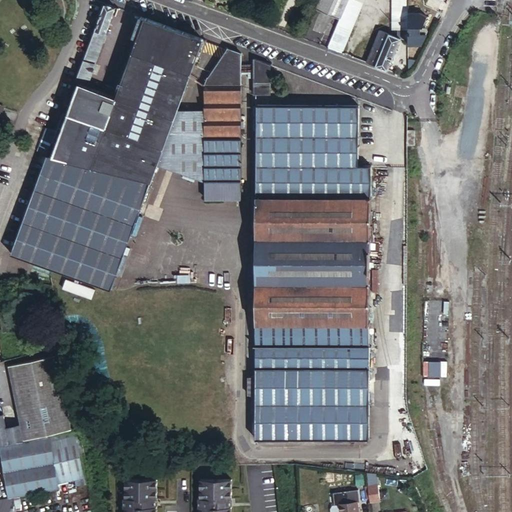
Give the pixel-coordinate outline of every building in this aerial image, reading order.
[(342,18),(349,0),(321,0),(319,8),(342,18)] [(342,53),(364,0),(349,0),(342,18),(329,48),(342,53)] [(392,0),(392,30),(409,30),(408,0),(392,0)] [(76,82),(87,86),(117,7),(105,2),(76,82)] [(62,170),(147,192),(158,162),(177,109),(197,54),(198,50),(203,39),(141,16),(112,95),(87,86),(76,82),(58,131),(49,153),(45,166),(62,170)] [(367,62),(388,70),(399,39),(379,31),(367,62)] [(409,43),(423,44),(424,32),(410,31),(409,43)] [(241,182),(242,53),(227,48),(209,77),(206,86),(206,110),(206,182),(233,182),(241,182)] [(273,93),(273,65),(255,58),(255,93),(273,93)] [(358,108),(256,106),(257,216),(257,372),(257,379),(373,379),(372,286),(371,168),(358,168),(358,108)] [(206,182),(206,110),(177,109),(158,162),(205,183),(206,182)] [(38,150),(49,153),(58,131),(47,127),(38,150)] [(112,288),(147,192),(62,170),(45,166),(35,191),(12,252),(112,288)] [(241,200),(241,185),(233,185),(233,182),(206,182),(205,183),(205,200),(241,200)] [(92,298),(95,289),(66,279),(63,288),(92,298)] [(12,298),(0,300),(0,318),(3,318),(6,331),(18,329),(12,298)] [(19,423),(22,438),(49,433),(69,430),(53,354),(6,364),(8,371),(19,423)] [(374,434),(373,379),(257,379),(257,392),(257,419),(257,430),(257,435),(374,434)] [(0,442),(22,438),(19,423),(4,426),(1,410),(0,410),(0,442)] [(0,468),(1,472),(55,463),(58,483),(82,479),(74,435),(50,439),(49,433),(22,438),(0,442),(0,468)] [(59,487),(58,483),(55,463),(1,472),(5,496),(59,487)] [(155,495),(155,476),(124,475),(123,494),(122,494),(121,502),(123,502),(122,511),(154,511),(154,503),(153,503),(153,495),(155,495)] [(231,478),(199,477),(198,496),(197,496),(196,504),(198,504),(197,511),(229,511),(230,505),(228,505),(228,497),(230,497),(231,478)] [(377,484),(367,485),(369,501),(378,500),(377,484)] [(0,498),(0,511),(15,511),(13,496),(0,498)] [(358,511),(357,501),(338,503),(339,511),(358,511)]
